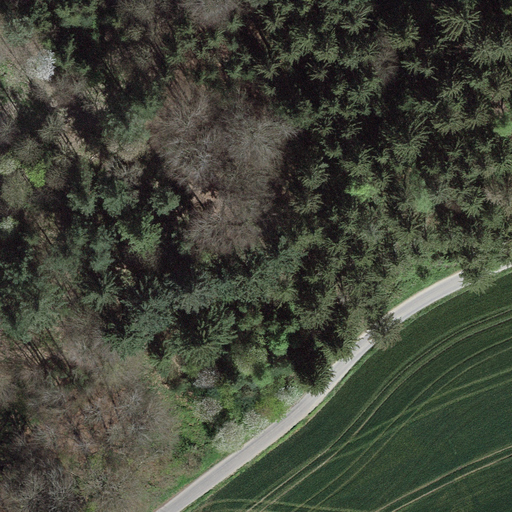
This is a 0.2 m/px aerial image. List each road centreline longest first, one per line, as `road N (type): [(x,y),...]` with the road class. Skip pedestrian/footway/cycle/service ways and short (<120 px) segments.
road 1 (unclassified): [(511,250),(443,278),(381,322),(293,419),(160,511)]
road 2 (track): [(424,0),(511,124)]
